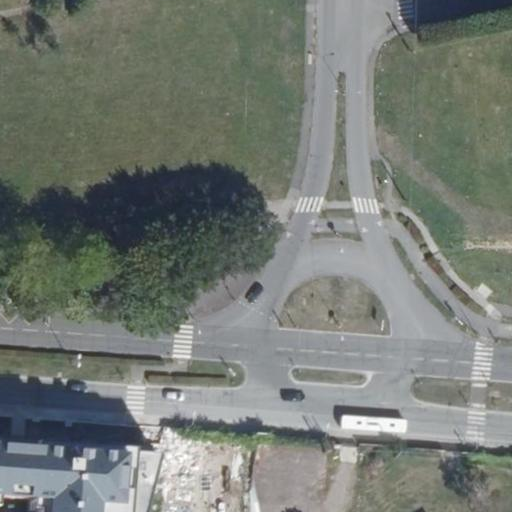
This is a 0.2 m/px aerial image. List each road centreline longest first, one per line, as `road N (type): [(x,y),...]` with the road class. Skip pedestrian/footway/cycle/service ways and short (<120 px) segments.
road 1 (tertiary): [(0,389),(275,410)]
road 2 (residential): [(328,22),(325,129),(307,204),(265,285)]
road 3 (residential): [(389,284),(350,130),(354,17)]
road 4 (tertiary): [(246,349),(0,329)]
road 5 (tertiary): [(406,359),(246,349)]
road 6 (residential): [(389,284),(358,261),(330,257),(292,263),(265,285)]
road 7 (tertiary): [(384,419),(511,430)]
